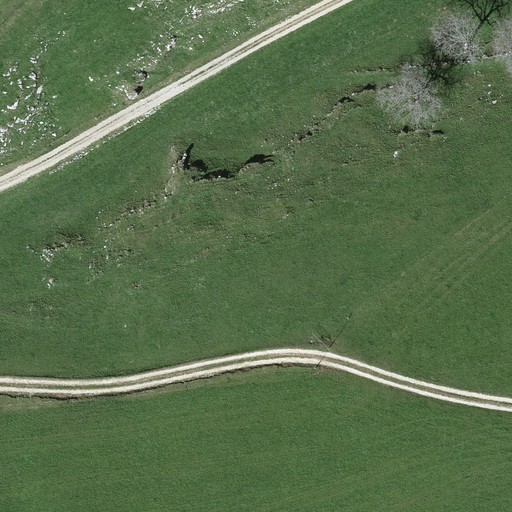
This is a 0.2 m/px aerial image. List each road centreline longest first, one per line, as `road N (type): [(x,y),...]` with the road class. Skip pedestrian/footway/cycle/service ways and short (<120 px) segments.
road 1 (track): [(511,403),(316,355),(253,357),(111,385),(0,382)]
road 2 (track): [(0,182),(337,0)]
